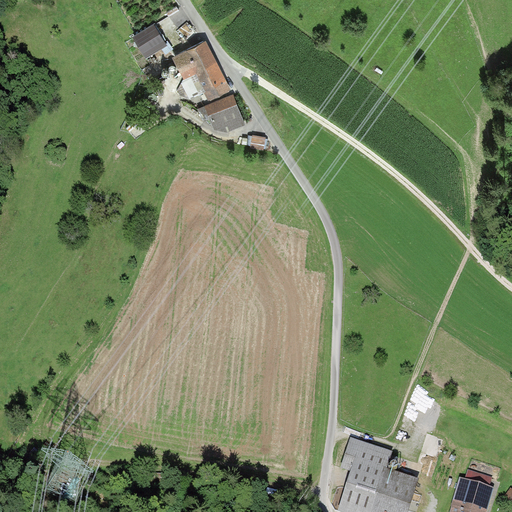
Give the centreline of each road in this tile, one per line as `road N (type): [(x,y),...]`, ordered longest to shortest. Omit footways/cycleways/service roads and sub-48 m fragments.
road 1 (residential): [(183,0),(331,229),(339,278),(323,510)]
road 2 (track): [(511,287),(379,163),(229,66)]
road 3 (track): [(5,511),(107,465),(322,494)]
